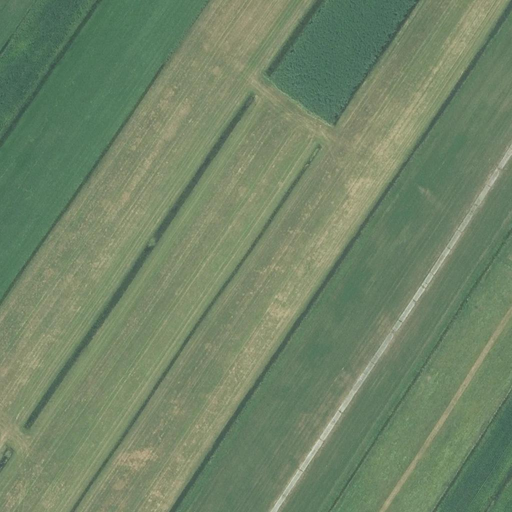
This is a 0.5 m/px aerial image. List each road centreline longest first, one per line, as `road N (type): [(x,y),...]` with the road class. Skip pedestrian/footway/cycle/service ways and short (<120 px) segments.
road 1 (track): [(511,150),(273,511)]
road 2 (track): [(511,311),(378,511)]
